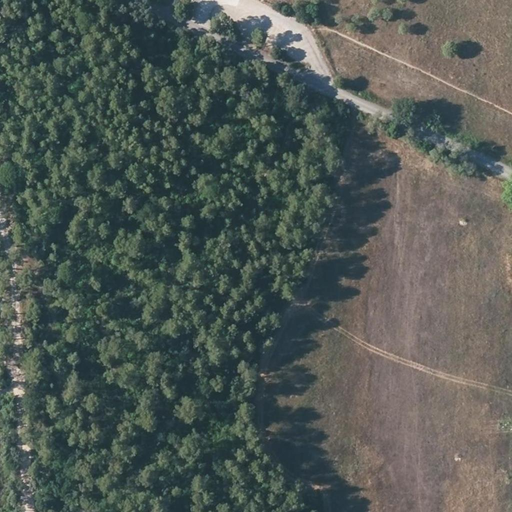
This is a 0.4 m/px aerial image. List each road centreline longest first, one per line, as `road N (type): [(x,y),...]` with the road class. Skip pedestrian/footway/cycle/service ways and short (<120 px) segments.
road 1 (tertiary): [(132,0),(511,174)]
road 2 (track): [(29,511),(17,308),(0,206)]
